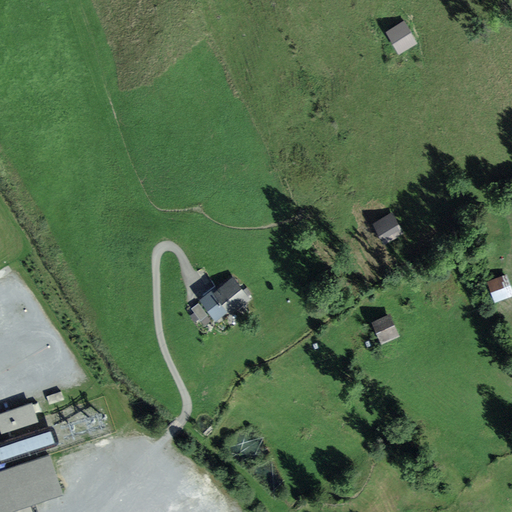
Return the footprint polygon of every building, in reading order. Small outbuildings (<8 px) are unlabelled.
[(416,40),(406,23),(391,32),(401,49),(416,40)] [(400,230),(391,214),(376,222),(385,239),(400,230)] [(495,297),(511,292),(506,277),(490,282),(495,297)] [(218,290),(205,300),(216,315),(229,305),(232,308),(248,296),(235,280),(219,292),(218,290)] [(205,325),(214,319),(200,300),(191,307),(205,325)] [(383,339),(396,333),(389,317),(376,322),(383,339)] [(61,391),(47,396),(50,404),(64,399),(61,391)] [(0,427),(0,430),(38,423),(35,403),(0,409),(0,427)] [(52,426),(0,443),(0,463),(1,465),(58,445),(52,426)] [(49,454),(0,470),(0,511),(2,511),(62,492),(49,454)]
